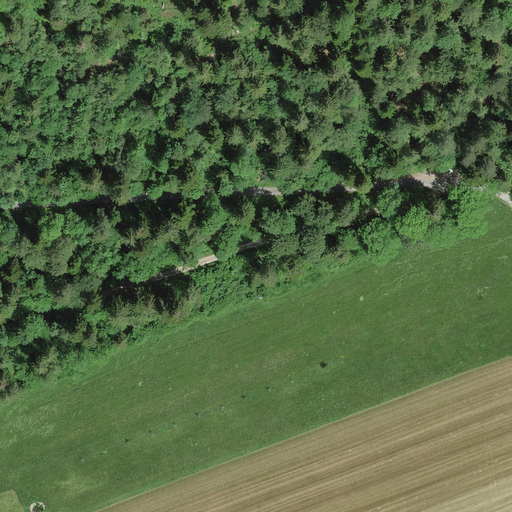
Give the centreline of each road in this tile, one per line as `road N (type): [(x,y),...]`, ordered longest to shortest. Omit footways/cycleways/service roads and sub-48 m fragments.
road 1 (unclassified): [(511,200),(464,183),(0,203)]
road 2 (track): [(0,320),(453,184)]
